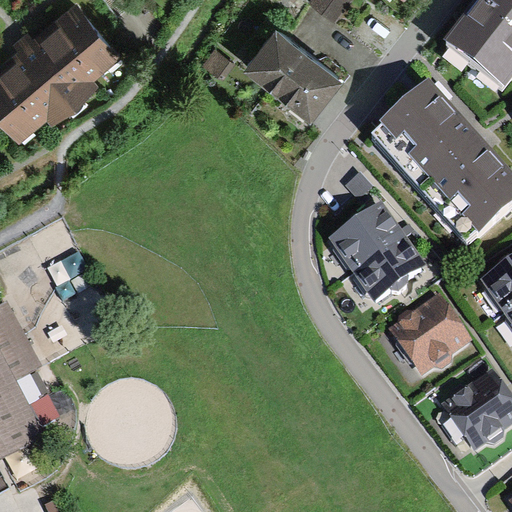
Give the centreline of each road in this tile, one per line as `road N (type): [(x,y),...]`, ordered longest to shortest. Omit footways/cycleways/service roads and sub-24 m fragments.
road 1 (residential): [(443,0),(322,156),(299,223),(307,278),(331,329),(469,511)]
road 2 (track): [(198,0),(132,93),(61,149),(62,185),(52,208),(0,237)]
